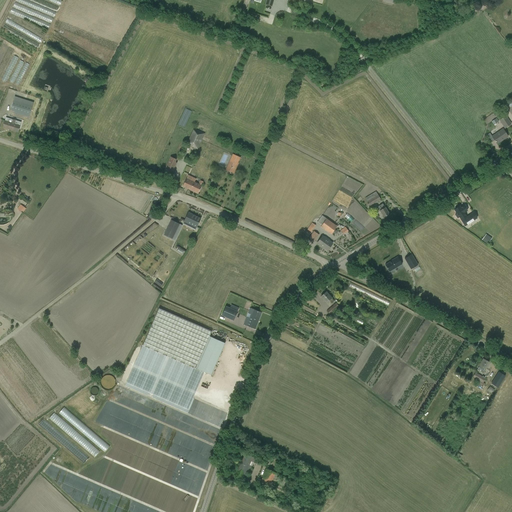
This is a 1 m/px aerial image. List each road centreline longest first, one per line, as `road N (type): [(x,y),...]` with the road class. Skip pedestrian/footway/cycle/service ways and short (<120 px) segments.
road 1 (unclassified): [(334,266),(199,204),(0,139)]
road 2 (tertiary): [(201,511),(273,327),(334,266)]
road 3 (unknown): [(460,188),(354,48),(334,29),(287,9)]
road 4 (tertiary): [(334,266),(511,153)]
road 5 (unclassified): [(511,364),(334,266)]
